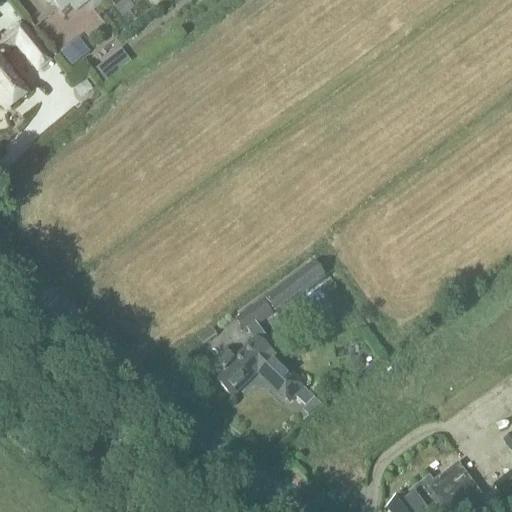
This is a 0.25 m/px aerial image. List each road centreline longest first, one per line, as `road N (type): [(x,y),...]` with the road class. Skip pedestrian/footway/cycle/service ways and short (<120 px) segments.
road 1 (tertiary): [(275,511),(0,264)]
road 2 (unknown): [(167,511),(0,362)]
